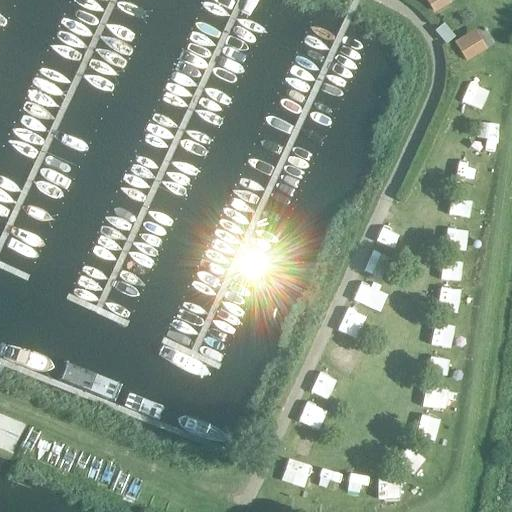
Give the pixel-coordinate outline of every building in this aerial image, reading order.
[(447,0),(427,0),(434,11),(449,3),(447,0)] [(443,25),(437,30),(446,40),(451,35),(443,25)] [(486,49),(474,31),(455,42),(467,61),(486,49)] [(451,98),(461,102),(469,84),(459,80),(451,98)] [(488,149),(489,122),(470,122),(469,148),(488,149)] [(442,183),(461,185),(464,163),(445,160),(442,183)] [(454,217),(456,198),(438,196),(436,215),(454,217)] [(429,249),(453,250),(454,229),(431,228),(429,249)] [(422,307),(444,310),(447,288),(425,286),(422,307)] [(442,345),(443,322),(420,322),(419,344),(442,345)] [(0,448),(9,452),(19,420),(0,414),(0,448)] [(428,440),(428,418),(405,417),(405,439),(428,440)] [(400,447),(384,462),(401,480),(417,465),(400,447)] [(284,460),(278,481),(301,488),(307,468),(284,460)]
